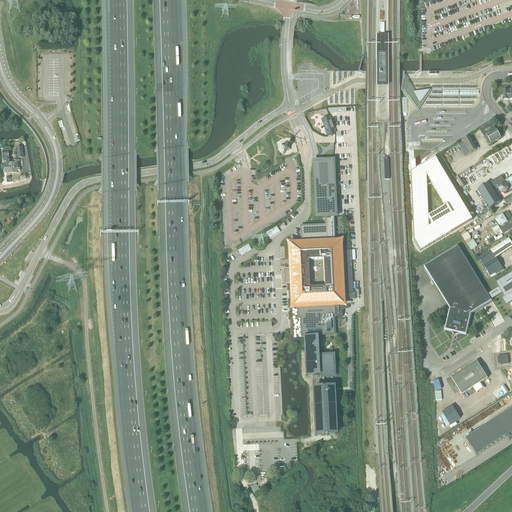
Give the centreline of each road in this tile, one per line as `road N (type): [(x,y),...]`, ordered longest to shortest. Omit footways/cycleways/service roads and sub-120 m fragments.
road 1 (motorway): [(198,511),(178,323),(168,0)]
road 2 (motorway): [(118,11),(120,266),(140,511)]
road 3 (unclassified): [(0,309),(15,297),(77,187),(211,161),(290,104),(285,5)]
road 4 (secondary): [(0,262),(44,214),(60,172),(53,134),(11,83),(0,53)]
road 5 (secondary): [(0,75),(54,154),(46,201),(0,253)]
road 6 (unknown): [(482,342),(487,388),(448,407),(439,379)]
